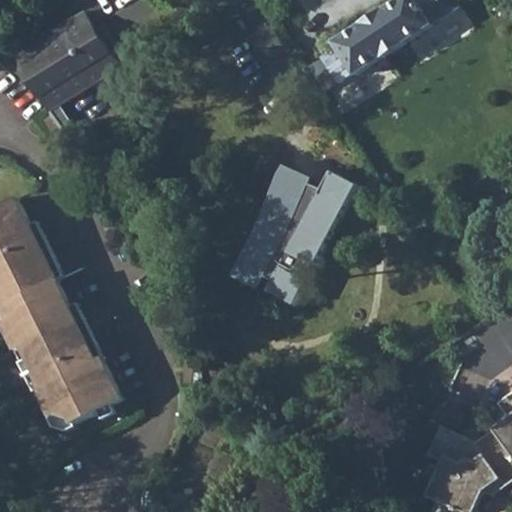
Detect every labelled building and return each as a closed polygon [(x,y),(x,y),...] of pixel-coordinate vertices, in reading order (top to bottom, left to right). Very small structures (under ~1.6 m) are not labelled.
[(322,54),(339,81),(355,70),(357,73),(434,24),(432,22),(439,18),(440,19),(460,6),(455,0),(398,0),(335,40),(338,44),(322,54)] [(27,67),(53,108),(71,97),(119,66),(85,11),(23,48),(30,65),(27,67)] [(86,124),(71,97),(53,108),(69,136),(86,124)] [(315,177),(287,164),(262,223),(235,275),(261,287),(268,275),(274,278),(269,288),(302,303),(312,278),(310,278),(359,184),(333,170),(323,189),(313,183),(315,177)] [(73,416),(76,423),(100,411),(99,408),(124,396),(104,359),(107,357),(105,353),(103,354),(79,304),(81,303),(79,300),(73,303),(61,280),(63,279),(61,277),(67,274),(40,223),(44,223),(42,219),(33,222),(21,198),(23,197),(21,194),(0,205),(0,291),(13,318),(7,321),(19,343),(17,344),(20,349),(27,347),(40,375),(37,376),(55,410),(52,411),(55,417),(61,414),(73,416)] [(196,408),(200,410),(202,411),(230,397),(213,362),(197,371),(196,408)] [(511,418),(479,441),(476,443),(507,487),(511,483),(511,392),(499,402),(511,418)] [(167,511),(216,418),(202,411),(200,410),(147,511),(167,511)] [(444,462),(429,497),(439,503),(434,511),(478,511),(479,511),(476,510),(484,493),(493,497),(507,487),(476,443),(479,441),(468,437),(443,426),(430,454),(444,462)]
